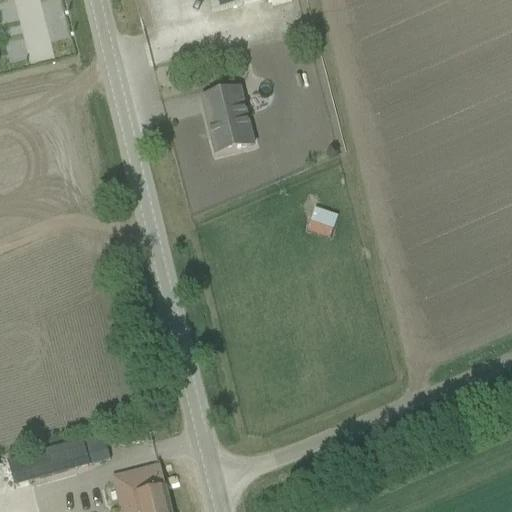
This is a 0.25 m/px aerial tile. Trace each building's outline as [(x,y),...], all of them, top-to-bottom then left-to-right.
[(207,0),(211,16),(211,15),(269,0),(207,0)] [(205,99),(202,100),(216,157),(251,149),(237,91),(205,99)] [(333,232),(310,225),(307,234),(330,242),(333,232)] [(143,410),(140,402),(129,405),(132,413),(143,410)] [(8,464),(15,487),(109,462),(103,438),(8,464)] [(170,511),(160,470),(114,481),(121,511),(170,511)]
